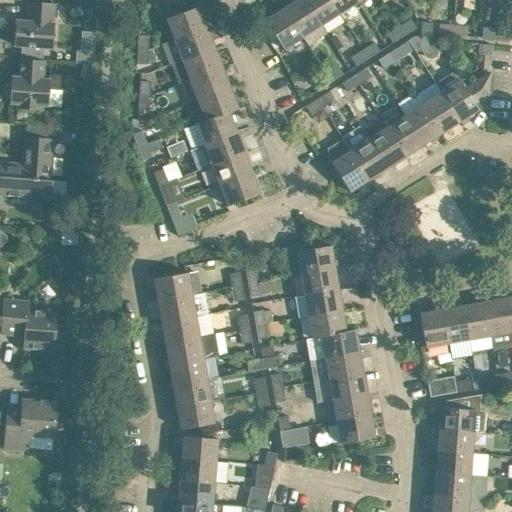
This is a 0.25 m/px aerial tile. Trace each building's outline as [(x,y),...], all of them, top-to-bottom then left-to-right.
[(303,37),(321,25),(304,0),(296,0),(284,8),(303,37)] [(304,0),(321,25),(339,14),(330,0),(304,0)] [(330,0),(339,14),(357,2),(356,0),(330,0)] [(53,23),(55,3),(28,1),(27,21),(16,20),(14,45),(52,48),(54,23),(53,23)] [(175,39),(207,27),(199,6),(167,18),(175,39)] [(284,49),(303,37),(284,8),(265,20),(284,49)] [(399,27),(404,35),(416,28),(411,19),(399,27)] [(432,24),(432,22),(422,22),(421,31),(421,36),(431,37),(431,33),(432,24)] [(452,35),(453,25),(432,24),(431,33),(439,34),(452,35)] [(453,25),(452,35),(467,36),(468,26),(453,25)] [(182,60),(215,47),(207,27),(175,39),(182,60)] [(392,43),(404,35),(399,27),(387,34),(392,43)] [(496,39),(497,28),(482,27),(482,37),(496,39)] [(497,28),(496,39),(510,40),(511,30),(497,28)] [(431,43),(431,37),(421,36),(421,31),(407,40),(416,53),(420,50),(423,50),(423,53),(424,55),(427,58),(432,58),(435,56),(437,53),(437,50),(435,45),(432,44),(431,43)] [(138,50),(148,50),(149,36),(139,36),(138,50)] [(363,50),(368,58),(380,51),(375,42),(363,50)] [(393,57),(395,61),(407,53),(402,44),(390,52),(392,55),(393,57)] [(479,44),(478,53),(491,54),(492,45),(479,44)] [(187,70),(175,75),(179,84),(190,80),(222,68),(215,47),(183,60),(187,70)] [(156,61),(152,49),(148,50),(147,65),(156,61)] [(76,50),(75,63),(81,64),(93,64),(93,51),(81,50),(76,50)] [(147,65),(148,50),(138,50),(136,64),(147,65)] [(356,66),(368,58),(363,50),(351,58),(356,66)] [(390,52),(378,60),(383,68),(395,61),(393,57),(392,55),(390,52)] [(44,61),(20,59),(19,77),(12,77),(10,103),(17,103),(17,108),(40,110),(41,105),(48,106),(61,107),(62,90),(60,90),(61,75),(49,74),(49,80),(42,79),(44,61)] [(80,78),(92,79),(93,64),(81,64),(80,78)] [(332,82),(344,74),(337,66),(326,73),(332,82)] [(354,75),(359,84),(371,76),(365,67),(354,75)] [(198,100),(230,88),(222,68),(190,80),(198,100)] [(465,88),(460,80),(454,70),(435,83),(441,92),(460,121),(479,109),(474,102),(488,95),(489,72),(465,88)] [(320,89),(332,82),(326,73),(314,81),(320,89)] [(347,91),(359,84),(354,75),(342,83),(347,91)] [(150,82),(140,81),(139,95),(149,96),(150,82)] [(460,121),(441,92),(435,83),(417,94),(423,104),(442,133),(460,121)] [(238,109),(238,108),(230,88),(198,100),(206,120),(229,112),(238,109)] [(322,107),(329,103),(334,100),(329,91),(317,98),(322,107)] [(148,110),(149,96),(139,95),(138,109),(148,110)] [(310,115),(322,107),(317,98),(305,106),(310,115)] [(423,145),(442,133),(423,104),(405,116),(423,145)] [(236,132),(229,112),(206,120),(197,123),(205,144),(236,132)] [(405,156),(423,145),(405,116),(387,127),(405,156)] [(49,180),(52,140),(59,140),(61,126),(25,123),(22,164),(22,165),(30,165),(29,179),(52,181),(52,180),(49,180)] [(387,168),(405,156),(387,127),(368,139),(387,168)] [(138,148),(147,144),(146,143),(142,130),(132,134),(138,148)] [(212,164),(244,152),(236,132),(205,144),(212,164)] [(147,144),(138,148),(142,161),(152,157),(150,153),(163,148),(159,138),(146,143),(147,144)] [(369,179),(387,168),(368,139),(350,151),(369,179)] [(350,192),(369,179),(350,151),(331,163),(350,192)] [(220,185),(252,172),(244,152),(212,164),(220,185)] [(22,165),(22,164),(0,162),(0,194),(51,198),(52,181),(29,179),(30,165),(22,165)] [(158,186),(168,182),(163,169),(153,172),(158,186)] [(228,206),(229,205),(260,193),(252,172),(220,185),(228,206)] [(168,182),(158,186),(166,206),(184,198),(177,178),(168,182)] [(173,225),(183,221),(178,208),(168,212),(173,225)] [(188,232),(187,229),(184,221),(183,221),(173,225),(177,236),(188,232)] [(306,244),(281,249),(281,250),(284,250),(288,275),(286,275),(286,277),(301,274),(301,273),(334,267),(331,245),(307,249),(306,244)] [(217,271),(216,261),(201,263),(203,273),(217,271)] [(247,283),(257,281),(255,267),(245,269),(247,283)] [(304,295),(338,289),(334,267),(301,273),(304,295)] [(192,294),(201,292),(197,271),(154,278),(158,300),(192,294)] [(231,287),(242,286),(239,272),(228,274),(231,287)] [(257,281),(247,283),(250,297),(260,295),(257,281)] [(242,286),(231,287),(234,302),(244,300),(242,286)] [(308,316),(342,310),(338,289),(304,295),(295,296),(299,316),(308,315),(308,316)] [(162,322),(196,316),(192,294),(158,300),(162,322)] [(490,336),(511,332),(505,298),(484,302),(490,336)] [(57,311),(37,310),(28,309),(28,301),(4,299),(3,311),(1,334),(17,335),(18,332),(25,332),(24,348),(53,350),(57,311)] [(469,339),(490,336),(484,302),(463,306),(469,339)] [(447,343),(469,339),(463,306),(441,309),(447,343)] [(425,347),(447,343),(441,309),(419,313),(425,347)] [(265,324),(265,323),(273,321),(271,310),(263,311),(262,310),(252,311),(255,325),(265,324)] [(346,331),(342,310),(308,316),(312,337),(346,331)] [(239,330),(249,328),(247,314),(236,316),(239,330)] [(199,337),(199,336),(196,316),(162,322),(166,343),(199,337)] [(265,324),(255,325),(257,339),(267,338),(265,324)] [(239,330),(241,344),(252,342),(249,328),(239,330)] [(359,351),(355,330),(355,329),(346,331),(312,337),(312,338),(306,339),(309,360),(325,358),(325,357),(359,351)] [(219,355),(215,334),(215,333),(199,336),(199,337),(166,343),(169,364),(203,358),(219,355)] [(329,378),(363,373),(359,351),(325,357),(325,358),(329,378)] [(262,358),(261,358),(261,361),(263,368),(269,367),(276,366),(275,356),(262,358)] [(173,386),(207,380),(203,358),(169,364),(173,386)] [(249,371),(263,368),(261,358),(247,361),(249,371)] [(498,374),(497,374),(498,377),(499,384),(511,382),(511,381),(510,372),(498,374)] [(272,389),(283,387),(281,373),(270,375),(272,389)] [(333,400),(367,394),(363,373),(329,378),(333,400)] [(485,387),(499,384),(497,374),(483,377),(485,387)] [(456,392),(455,382),(454,382),(453,376),(427,381),(430,396),(456,391),(456,392)] [(255,393),(266,391),(264,377),(253,379),(255,393)] [(455,382),(456,392),(470,389),(468,379),(455,382)] [(177,407),(211,401),(207,380),(173,386),(177,407)] [(274,403),(285,401),(283,387),(272,389),(274,403)] [(266,391),(255,393),(258,407),(269,405),(266,391)] [(337,421),(370,415),(367,394),(333,400),(337,421)] [(486,411),(480,410),(481,394),(445,400),(444,407),(440,407),(439,429),(473,432),(484,433),(486,411)] [(55,414),(56,403),(22,400),(21,412),(7,411),(6,431),(5,448),(28,450),(29,435),(54,436),(64,437),(66,415),(55,414)] [(181,429),(201,425),(215,423),(211,401),(177,407),(181,429)] [(337,421),(337,424),(341,443),(374,437),(370,415),(337,421)] [(286,430),(291,429),(288,416),(277,418),(280,431),(286,430)] [(286,430),(280,431),(282,445),(283,448),(292,446),(309,443),(306,428),(306,427),(291,429),(286,430)] [(472,453),(473,432),(439,429),(437,451),(472,453)] [(218,439),(203,437),(184,436),(182,458),(216,461),(218,439)] [(274,467),(278,453),(268,451),(264,465),(274,467)] [(437,451),(436,473),(470,475),(472,453),(437,451)] [(214,482),(216,461),(182,458),(180,480),(214,482)] [(257,464),(255,478),(261,479),(271,481),(274,467),(264,465),(257,464)] [(468,497),(470,475),(436,473),(434,494),(468,497)] [(212,504),(214,482),(180,480),(179,493),(173,493),(173,501),(212,504)] [(251,486),(246,507),(264,510),(269,490),(269,488),(251,486)] [(434,494),(432,511),(467,511),(468,497),(434,494)] [(212,504),(173,501),(172,508),(177,509),(177,511),(221,511),(222,504),(212,504)]
